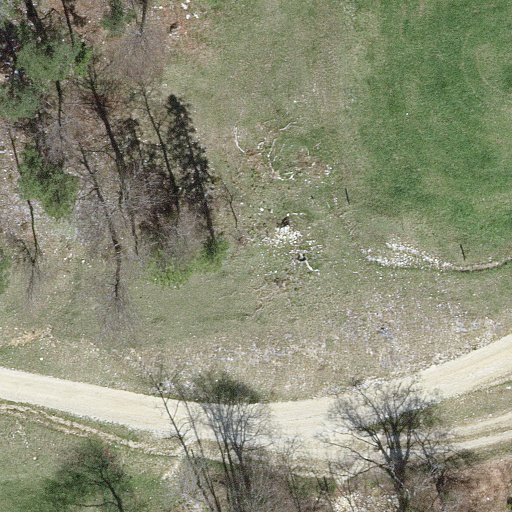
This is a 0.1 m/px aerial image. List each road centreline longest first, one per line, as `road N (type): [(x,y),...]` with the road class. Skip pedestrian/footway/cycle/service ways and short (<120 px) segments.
road 1 (track): [(0,384),(366,455),(511,424)]
road 2 (track): [(511,351),(407,396),(221,427)]
